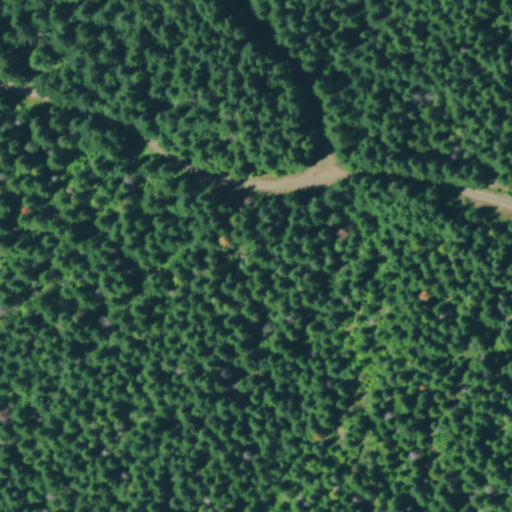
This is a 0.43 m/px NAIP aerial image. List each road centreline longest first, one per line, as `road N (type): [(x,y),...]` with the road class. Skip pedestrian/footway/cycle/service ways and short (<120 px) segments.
road 1 (track): [(0,85),(124,128),(218,177),(263,188),(367,178),(427,182),(511,206)]
road 2 (track): [(329,181),(308,89),(279,36),(240,0)]
